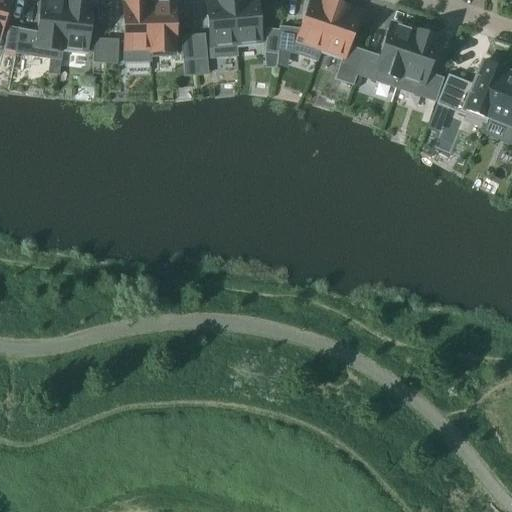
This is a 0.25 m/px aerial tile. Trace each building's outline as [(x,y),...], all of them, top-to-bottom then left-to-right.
[(0,0),(0,31),(8,0),(0,0)] [(19,30),(15,53),(25,56),(26,55),(35,57),(36,57),(53,59),(53,60),(59,60),(66,1),(57,0),(41,0),(40,16),(38,28),(37,33),(19,30)] [(230,0),(205,0),(211,59),(236,56),(230,0)] [(255,0),(230,0),(236,56),(236,47),(260,45),(255,0)] [(279,27),(276,55),(277,55),(277,53),(277,52),(283,52),(292,53),(293,53),(310,59),(316,61),(335,5),(321,0),(310,0),(306,13),(302,25),(300,30),(279,27)] [(66,1),(59,60),(60,60),(61,51),(85,54),(88,34),(89,21),(91,4),(66,1)] [(149,62),(148,2),(123,3),(124,62),(149,62)] [(150,57),(174,57),(173,2),(148,2),(149,62),(150,62),(150,57)] [(335,5),(316,61),(317,61),(320,52),(341,60),(334,80),(351,86),(363,52),(347,46),(349,41),(353,30),(359,13),(335,5)] [(363,52),(351,86),(352,86),(355,76),(356,75),(371,80),(395,89),(414,32),(391,24),(385,40),(381,52),(379,57),(363,52)] [(8,27),(3,51),(15,53),(19,30),(8,27)] [(266,30),(263,54),(276,55),(279,27),(278,27),(278,31),(266,30)] [(414,32),(395,89),(418,97),(434,102),(442,79),(426,74),(428,68),(432,57),(438,40),(414,32)] [(204,35),(192,36),(194,60),(206,59),(204,35)] [(194,60),(192,36),(180,37),(182,61),(194,60)] [(105,40),(93,39),(92,64),(104,64),(105,40)] [(117,41),(105,40),(104,64),(116,65),(117,41)] [(447,76),(426,129),(437,133),(446,110),(448,110),(484,125),(505,71),(502,70),(495,67),(482,61),(472,86),(460,81),(447,76)] [(505,71),(484,125),(485,125),(487,119),(511,129),(511,74),(506,72),(506,71),(505,71)]
